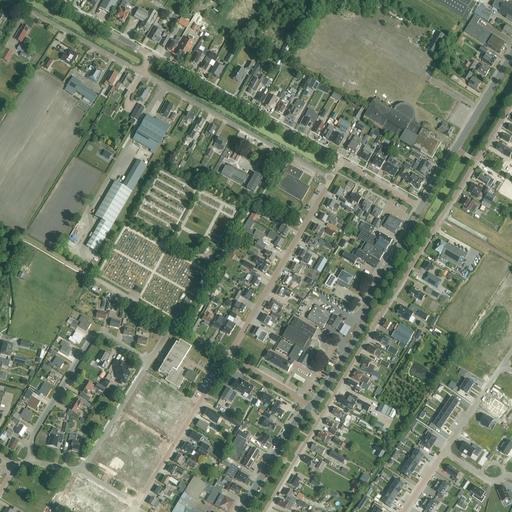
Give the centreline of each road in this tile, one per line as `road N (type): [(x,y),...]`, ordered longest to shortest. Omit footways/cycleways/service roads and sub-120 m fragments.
road 1 (unclassified): [(264,511),(475,162)]
road 2 (secondary): [(307,407),(345,356),(420,207)]
road 3 (tertiary): [(341,161),(149,55)]
road 4 (unclassified): [(331,179),(140,72)]
road 5 (unclassified): [(228,356),(331,179)]
road 6 (unclassified): [(148,362),(104,335),(94,337),(34,435),(34,462)]
road 7 (unclassified): [(136,504),(228,356)]
road 8 (unclassified): [(140,72),(9,0)]
road 9 (unclassified): [(81,472),(148,362)]
road 10 (secondary): [(241,511),(307,407)]
